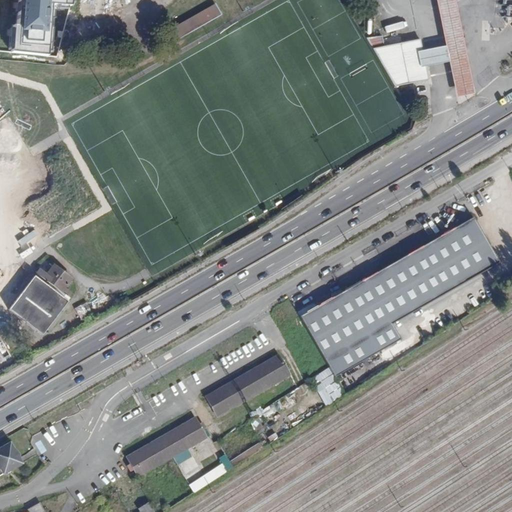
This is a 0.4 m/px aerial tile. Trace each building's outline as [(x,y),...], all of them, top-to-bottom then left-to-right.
[(0,0),(0,26),(6,27),(9,0),(0,0)] [(425,66),(448,61),(455,96),(471,93),(473,92),(454,0),(435,0),(445,46),(422,51),(425,66)] [(215,3),(171,28),(178,39),(221,14),(215,3)] [(511,17),(511,5),(501,5),(500,17),(511,17)] [(8,34),(0,33),(0,46),(7,47),(8,34)] [(367,39),(372,48),(394,86),(428,80),(425,66),(422,51),(420,39),(384,46),(382,35),(367,39)] [(42,41),(39,55),(54,57),(57,43),(42,41)] [(334,379),(507,277),(473,219),(300,321),(334,379)] [(254,221),(226,236),(231,244),(258,229),(254,221)] [(218,245),(207,251),(210,256),(221,250),(218,245)] [(72,278),(54,264),(47,273),(40,268),(36,273),(46,281),(44,284),(34,276),(9,309),(42,334),(68,301),(67,300),(73,293),(66,287),(72,278)] [(76,308),(83,321),(111,304),(104,292),(76,308)] [(86,327),(83,321),(76,308),(64,315),(75,334),(86,327)] [(293,376),(280,354),(206,398),(220,417),(293,376)] [(308,379),(323,406),(340,397),(326,369),(308,379)] [(194,430),(190,424),(123,465),(127,472),(123,474),(127,481),(130,478),(135,486),(202,445),(194,430)] [(194,430),(202,445),(207,442),(198,427),(194,430)] [(0,476),(15,468),(5,450),(0,453),(0,476)] [(181,463),(187,474),(201,467),(195,456),(181,463)] [(228,460),(190,484),(196,493),(233,468),(228,460)]
